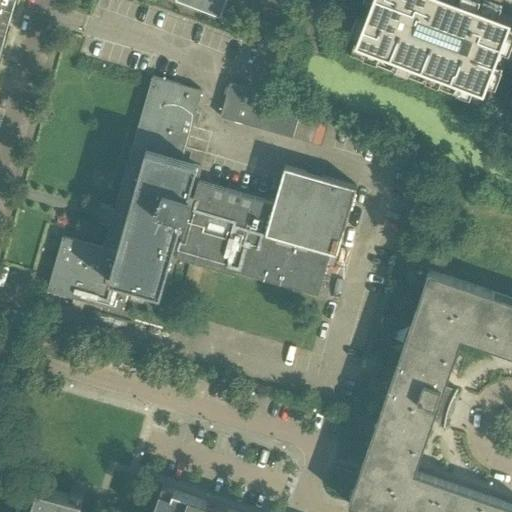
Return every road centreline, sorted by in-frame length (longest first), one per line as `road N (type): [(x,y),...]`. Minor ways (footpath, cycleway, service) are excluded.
road 1 (residential): [(41,15),(215,62),(205,127),(387,182),(325,385),(0,291)]
road 2 (residential): [(324,511),(308,497),(315,452),(296,436),(0,350)]
road 3 (residential): [(0,165),(41,15)]
